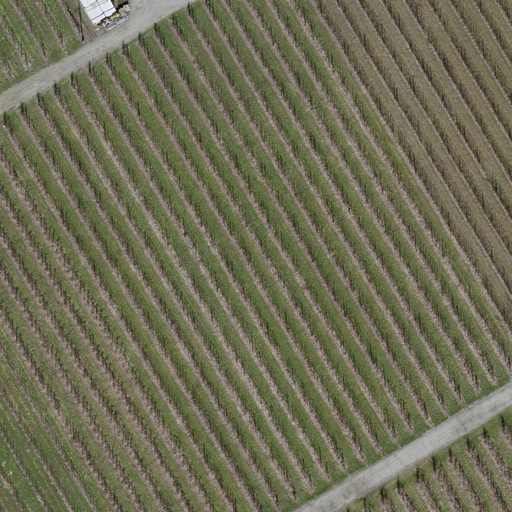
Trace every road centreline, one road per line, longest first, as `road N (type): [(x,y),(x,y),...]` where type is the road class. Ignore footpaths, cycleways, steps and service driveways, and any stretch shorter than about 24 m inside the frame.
road 1 (track): [(182,0),(0,108)]
road 2 (track): [(328,511),(511,406)]
